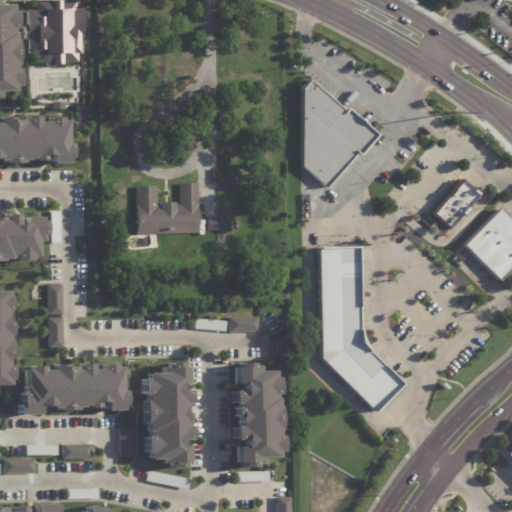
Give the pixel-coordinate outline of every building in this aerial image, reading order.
[(33,2),(74,1),(74,9),(82,8),(83,37),(76,38),(76,61),(34,62),(34,54),(23,54),(22,9),(33,9),(33,2)] [(0,90),(10,90),(8,2),(0,2),(0,90)] [(374,136),(375,137),(358,157),(355,155),(325,190),(301,170),(301,91),(308,82),(344,112),(345,111),(374,136)] [(0,116),(13,116),(13,122),(21,122),(21,117),(33,117),(33,121),(41,121),(41,115),(63,115),(64,164),(42,164),(42,160),(0,160),(0,116)] [(476,194),(479,197),(476,200),(475,198),(466,208),(468,210),(465,214),(464,212),(460,216),(460,215),(448,229),(430,214),(460,180),(476,194)] [(195,185),(196,233),(135,235),(134,187),(155,186),(155,206),(158,206),(158,203),(174,203),(174,205),(177,205),(177,184),(195,183),(195,185)] [(511,265),(503,275),(498,281),(462,245),(497,208),(511,223),(511,265)] [(0,212),(12,211),(12,216),(20,216),(19,210),(41,209),(42,258),(21,259),(21,254),(0,254),(0,212)] [(57,211),(48,212),(50,243),(58,242),(57,211)] [(400,385),(373,412),(319,359),(317,248),(356,247),(357,344),(400,385)] [(45,315),(60,315),(60,285),(44,285),(45,315)] [(0,292),(2,292),(3,302),(7,302),(7,314),(3,315),(3,326),(8,326),(9,342),(3,342),(3,350),(8,349),(9,362),(4,362),(4,370),(10,369),(11,391),(0,391),(0,292)] [(257,332),(256,316),(227,317),(227,332),(257,332)] [(61,318),(45,318),(46,347),(61,347),(61,318)] [(223,321),(193,319),(192,328),(223,330),(223,321)] [(267,339),(268,360),(285,359),(284,339),(267,339)] [(20,365),(29,365),(30,361),(42,362),(42,366),(54,367),(54,361),(70,362),(69,368),(77,368),(77,363),(90,364),(90,368),(97,368),(97,362),(119,363),(118,412),(96,411),(96,407),(36,405),(36,409),(14,408),(15,384),(19,384),(20,365)] [(177,367),(177,376),(182,376),(182,389),(177,389),(178,401),(183,400),(184,416),(178,416),(178,424),(183,424),(183,436),(179,436),(179,444),(185,444),(186,465),(137,467),(136,446),(140,446),(138,385),(134,385),(133,363),(158,362),(158,367),(177,367)] [(264,368),(264,377),(268,377),(269,390),(264,390),(264,402),(270,401),(270,417),(264,417),(265,425),(269,425),(270,437),(265,437),(266,445),(272,445),(272,466),(223,468),(223,447),(227,447),(225,386),(221,386),(220,364),(244,363),(244,368),(264,368)] [(131,457),(132,427),(117,427),(117,457),(131,457)] [(89,444),(59,444),(60,459),(89,459),(89,444)] [(511,465),(502,455),(511,445),(511,465)] [(2,459),(2,474),(33,473),(32,459),(2,459)] [(237,481),(245,480),(245,478),(253,477),(253,481),(266,480),(265,471),(237,473),(237,481)] [(158,483),(184,488),(186,479),(159,474),(158,483)] [(288,511),(288,497),(274,497),(273,511),(288,511)] [(76,511),(78,504),(87,506),(88,502),(101,505),(100,509),(111,511),(113,507),(128,511),(127,511),(76,511)]
